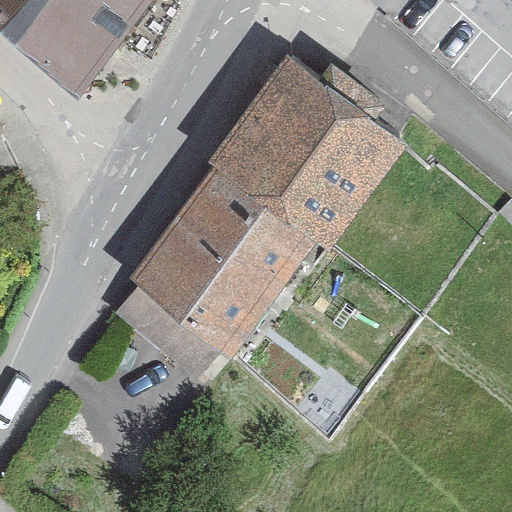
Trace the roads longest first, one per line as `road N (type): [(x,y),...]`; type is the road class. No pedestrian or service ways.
road 1 (residential): [(284,0),(511,162)]
road 2 (tertiary): [(124,191),(0,405)]
road 3 (tertiary): [(219,0),(124,191)]
road 4 (residential): [(124,191),(0,58)]
